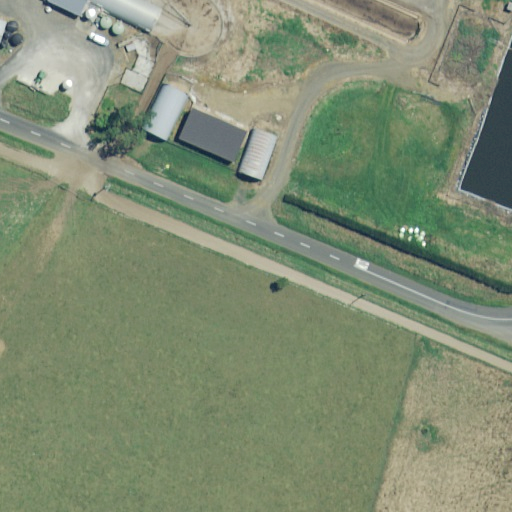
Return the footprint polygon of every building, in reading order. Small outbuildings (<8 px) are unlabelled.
[(100,12),(124,23),(148,34),(159,9),(139,0),(46,0),(46,1),(79,16),(86,0),(102,7),(100,12)] [(125,25),(87,7),(81,19),(118,37),(125,25)] [(59,66),(47,53),(31,68),(23,65),(17,79),(36,87),(59,66)] [(185,95),(163,85),(143,130),(165,140),(185,95)] [(275,137),(252,129),(237,172),(260,180),(275,137)]
